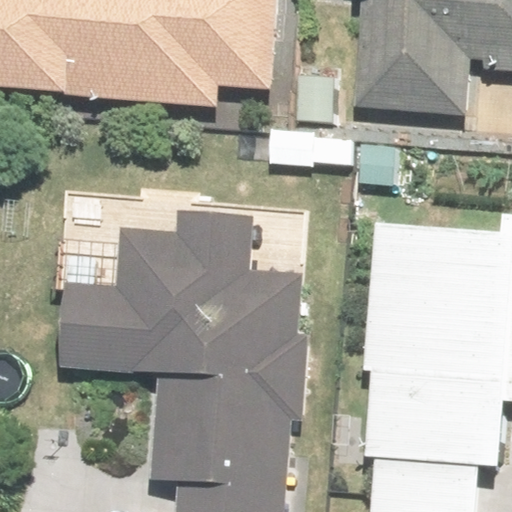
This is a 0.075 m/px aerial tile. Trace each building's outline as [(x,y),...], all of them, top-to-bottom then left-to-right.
[(0,0),(0,102),(238,112),(238,99),(280,101),(284,0),(0,0)] [(511,0),(373,0),(367,124),(480,130),(483,78),(511,78),(511,0)] [(350,78),(304,76),(301,134),(347,136),(350,78)] [(363,144),(277,140),(276,180),(362,184),(363,144)] [(413,158),(372,154),(367,197),(409,202),(413,158)] [(288,507),(290,431),(307,431),(310,288),(247,287),(248,276),(252,277),(252,226),(181,226),(181,256),(125,254),(124,298),(56,295),(52,383),(121,386),(121,399),(155,400),(152,503),(173,504),(172,511),(272,511),(273,506),(288,507)] [(509,243),(382,237),(369,511),(511,511),(511,491),(511,227),(511,228),(509,243)]
